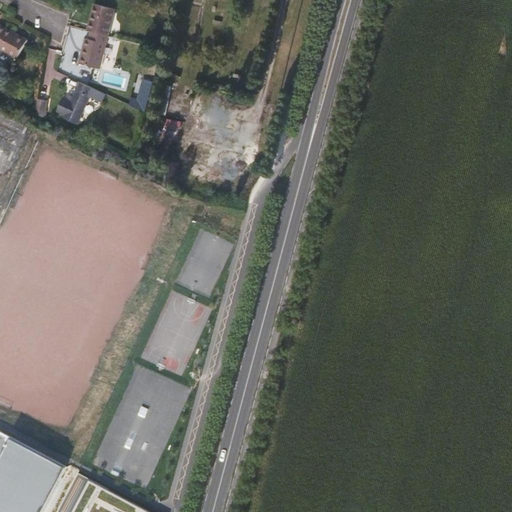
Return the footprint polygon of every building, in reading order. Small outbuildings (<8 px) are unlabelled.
[(94,4),(88,29),(92,30),(109,35),(116,9),(94,4)] [(0,49),(17,59),(28,40),(0,23),(0,49)] [(109,35),(92,30),(90,39),(86,38),(79,64),(100,69),(109,35)] [(81,81),(71,101),(63,98),(56,111),(65,115),(63,118),(77,125),(91,96),(94,97),(98,89),(81,81)] [(36,113),(45,118),(47,110),(45,110),(46,100),(38,99),(36,113)] [(0,150),(0,171),(1,172),(9,154),(0,150)] [(0,511),(41,511),(68,462),(0,426),(0,511)] [(156,511),(90,479),(73,511),(156,511)]
